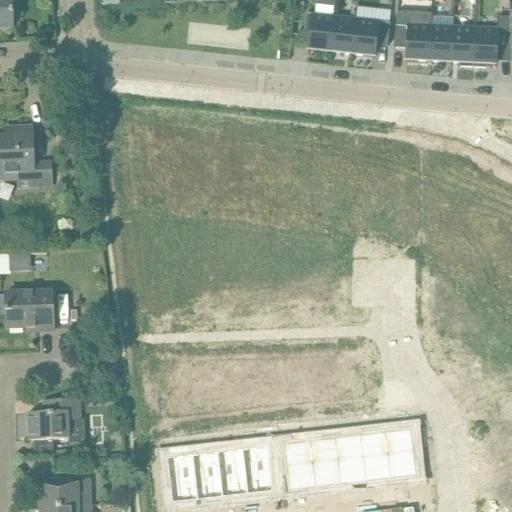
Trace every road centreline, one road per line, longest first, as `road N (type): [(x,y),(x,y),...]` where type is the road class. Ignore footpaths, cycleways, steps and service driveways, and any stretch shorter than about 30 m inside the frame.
road 1 (residential): [(446,511),(433,422),(388,321),(391,98)]
road 2 (residential): [(86,61),(391,98)]
road 3 (residential): [(391,98),(511,108)]
